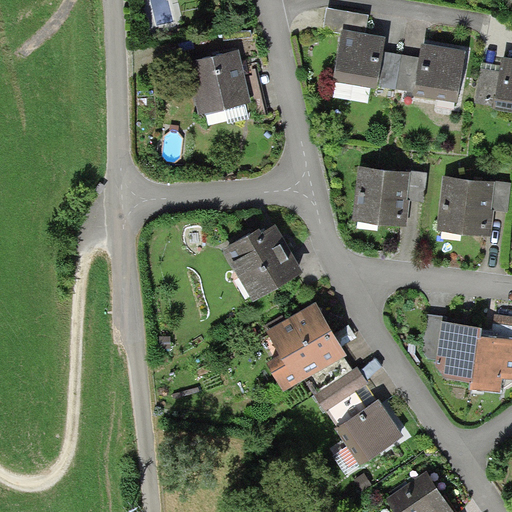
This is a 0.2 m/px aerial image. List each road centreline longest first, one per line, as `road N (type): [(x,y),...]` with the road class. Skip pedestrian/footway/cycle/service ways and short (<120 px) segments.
road 1 (track): [(0,468),(13,478),(44,480),(65,448),(84,253),(119,199)]
road 2 (residential): [(119,199),(150,511)]
road 3 (residential): [(340,273),(458,445)]
road 4 (residential): [(110,0),(119,199)]
road 5 (residential): [(265,0),(304,186)]
road 6 (residential): [(304,186),(119,199)]
road 7 (residential): [(340,273),(511,290)]
